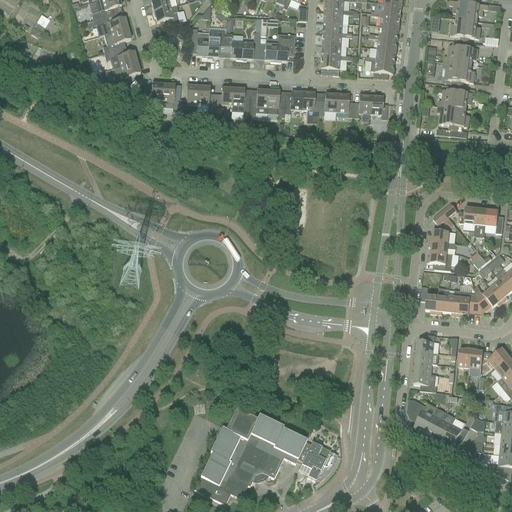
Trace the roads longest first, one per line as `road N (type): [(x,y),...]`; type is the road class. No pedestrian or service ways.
road 1 (secondary): [(42,465),(81,446),(126,407),(156,374),(187,313),(207,296)]
road 2 (residential): [(511,495),(400,432),(406,341),(415,329)]
road 3 (secondary): [(182,283),(116,398),(42,465)]
road 4 (residential): [(306,81),(159,71),(133,0)]
road 5 (residential): [(511,200),(439,195),(423,203),(409,308),(415,329)]
road 6 (tertiary): [(361,493),(376,468),(391,322)]
road 7 (residential): [(509,0),(491,144),(511,145)]
road 8 (tertiary): [(391,322),(399,163)]
road 9 (tertiary): [(370,329),(349,482)]
road 10 (tertiary): [(224,290),(317,322),(370,329)]
road 11 (tertiary): [(399,163),(373,310)]
road 12 (tertiary): [(373,310),(277,293),(236,270)]
road 13 (tertiary): [(420,0),(402,140)]
